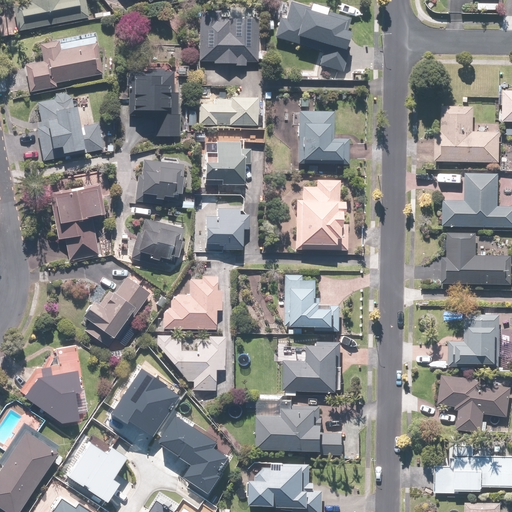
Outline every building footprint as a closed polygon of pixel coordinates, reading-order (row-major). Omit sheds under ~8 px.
[(16,5),(19,29),(89,18),(86,0),(33,0),(34,2),(16,5)] [(313,8),(284,0),(273,37),(325,52),(321,66),(344,72),(351,47),(338,43),(339,37),(345,39),(351,19),(327,12),(325,18),(312,14),(313,8)] [(222,13),(202,12),(200,61),(216,61),(216,65),(247,66),(247,62),(259,62),(259,59),(267,60),(267,51),(259,51),(260,19),(221,17),(222,13)] [(44,60),(28,63),(33,92),(58,87),(57,83),(104,74),(98,44),(60,50),(59,42),(41,45),(44,60)] [(167,70),(130,70),(130,115),(157,115),(157,136),(180,136),(180,72),(167,72),(167,70)] [(67,154),(78,152),(79,156),(106,152),(101,124),(84,127),(81,107),(75,108),(73,98),(66,93),(58,95),(55,100),(38,103),(41,117),(38,117),(45,161),(63,158),(61,149),(66,149),(67,154)] [(259,125),(259,97),(230,96),(230,99),(215,99),(215,103),(199,103),(199,125),(259,125)] [(476,106),(444,105),(443,130),(437,130),(436,160),(499,163),(501,134),(486,133),(487,125),(475,124),(476,106)] [(335,112),(300,111),(299,162),(311,162),(311,159),(349,160),(349,139),(333,139),(333,130),(334,130),(335,112)] [(241,142),(217,141),(217,153),(218,153),(218,161),(207,161),(206,179),(223,179),(223,183),(245,184),(246,155),(241,155),(241,142)] [(185,163),(144,160),(143,173),(138,172),(136,201),(165,203),(165,198),(182,199),(185,163)] [(500,173),(467,172),(466,200),(445,200),(444,226),(511,227),(511,206),(499,206),(500,173)] [(100,179),(51,186),(58,240),(66,239),(69,259),(99,256),(94,215),(104,214),(100,179)] [(348,223),(345,223),(345,215),(347,215),(347,201),(341,201),(342,179),(318,179),(318,186),(304,186),(304,199),(297,199),(296,250),(347,251),(348,223)] [(217,216),(207,216),(205,251),(224,252),(225,249),(244,250),(245,229),(249,230),(250,214),(242,214),(242,208),(218,207),(217,216)] [(143,230),(139,229),(131,258),(158,265),(159,262),(177,266),(186,228),(146,218),(143,230)] [(478,233),(450,232),(449,257),(443,257),(442,282),(511,284),(511,255),(477,255),(478,233)] [(337,307),(333,307),(333,304),(324,303),(324,301),(320,301),(320,296),(335,296),(335,289),(320,289),(321,274),(287,273),(286,325),(337,327),(337,307)] [(164,306),(163,328),(217,330),(218,310),(224,310),(225,289),(219,289),(220,275),(202,274),(202,279),(189,278),(188,294),(171,293),(171,306),(164,306)] [(152,294),(128,276),(116,292),(112,289),(102,302),(97,299),(84,315),(91,320),(84,329),(108,347),(138,308),(140,310),(152,294)] [(465,340),(451,339),(449,367),(466,368),(466,363),(498,365),(499,333),(501,333),(502,315),(466,313),(465,340)] [(226,370),(227,337),(197,336),(197,350),(181,350),(182,335),(159,334),(158,346),(189,382),(194,382),(194,390),(218,391),(218,369),(226,370)] [(318,345),(310,345),(310,360),(285,360),(285,391),(341,391),(341,341),(318,341),(318,345)] [(141,368),(112,413),(130,425),(131,423),(154,437),(180,397),(166,388),(168,386),(141,368)] [(64,422),(81,420),(86,411),(87,401),(85,393),(80,384),(78,369),(66,373),(58,374),(55,370),(51,369),(47,372),(45,376),(40,376),(27,395),(64,422)] [(474,377),(444,373),(440,404),(456,406),(455,410),(459,411),(457,429),(483,433),(485,414),(508,417),(511,387),(511,385),(492,383),(493,377),(474,374),(474,377)] [(296,407),(297,396),(260,395),(258,448),(303,450),(303,457),(311,458),(311,450),(325,450),(325,455),(344,455),(345,431),(326,431),(326,423),(319,423),(320,405),(302,405),(302,407),(296,407)] [(177,415),(159,441),(191,463),(183,476),(207,492),(230,460),(213,448),(217,442),(177,415)] [(59,453),(60,451),(57,449),(59,446),(24,422),(0,459),(5,463),(0,470),(0,504),(11,511),(20,511),(53,462),(59,466),(65,457),(59,453)] [(92,441),(69,476),(108,501),(121,481),(115,477),(128,457),(112,447),(109,452),(92,441)] [(451,464),(436,464),(435,493),(463,494),(463,490),(484,491),(484,486),(511,487),(511,455),(475,454),(476,444),(452,443),(451,464)] [(276,468),(276,466),(268,466),(254,479),(254,481),(250,481),(250,495),(253,495),(253,505),(294,506),(293,511),(324,511),(325,493),(316,493),(316,482),(307,481),(307,465),(285,465),(285,468),(276,468)] [(183,511),(182,511),(185,508),(161,491),(145,511),(183,511)] [(77,505),(64,495),(51,511),(97,511),(98,511),(80,500),(77,505)] [(502,511),(503,504),(468,501),(466,511),(502,511)]
